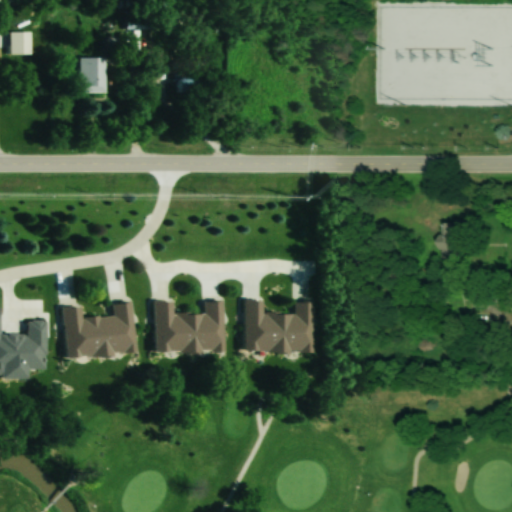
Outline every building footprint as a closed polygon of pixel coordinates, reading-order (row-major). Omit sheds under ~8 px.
[(140,10),(122,10),(122,30),(140,30),(140,10)] [(76,57),(76,92),(102,92),(102,57),(76,57)] [(465,259),(465,225),(440,225),(440,259),(465,259)] [(151,353),(222,353),(222,300),(201,300),(201,314),(170,314),(170,302),(151,302),(151,353)] [(240,351),(306,354),(308,303),(292,302),(292,314),(259,313),(259,300),(242,300),(240,351)] [(78,317),(78,307),(60,307),(62,359),(131,355),(128,301),(104,303),(105,316),(78,317)]
